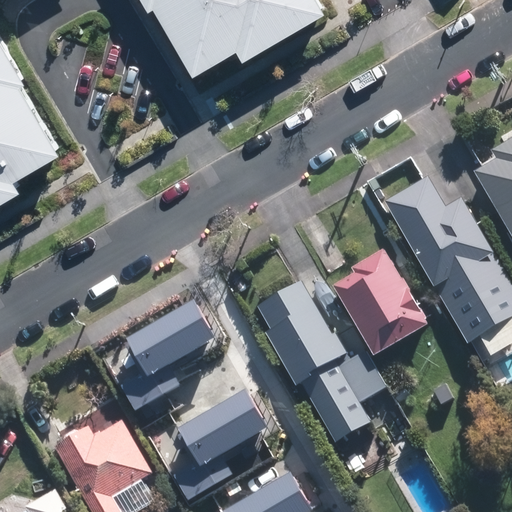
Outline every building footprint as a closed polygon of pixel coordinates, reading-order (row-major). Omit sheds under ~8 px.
[(0,0),(0,213),(81,166),(0,26),(0,0),(157,0),(203,77),(246,52),(252,61),(334,13),(326,0),(0,0)] [(511,135),(492,147),(497,156),(475,169),(511,230),(511,135)] [(511,318),(511,268),(500,249),(467,194),(451,204),(432,173),(390,198),(434,271),(476,340),(511,318)] [(360,266),(362,268),(341,280),(381,349),(435,317),(394,248),(393,246),(360,266)] [(347,439),(380,419),(367,398),(392,384),(371,349),(347,363),(343,356),(352,351),(308,277),(259,306),(303,380),(310,377),(347,439)] [(122,386),(135,408),(176,383),(166,366),(215,337),(191,297),(125,337),(146,372),(122,386)] [(169,434),(199,483),(274,438),(244,388),(169,434)] [(130,417),(102,433),(96,424),(62,443),(70,457),(73,456),(104,511),(132,511),(121,493),(161,471),(130,417)] [(451,504),(424,459),(402,473),(413,492),(405,497),(413,511),(439,511),(451,504)] [(212,510),(213,511),(316,511),(287,464),(212,510)] [(77,511),(73,503),(72,504),(64,488),(34,503),(39,511),(77,511)]
